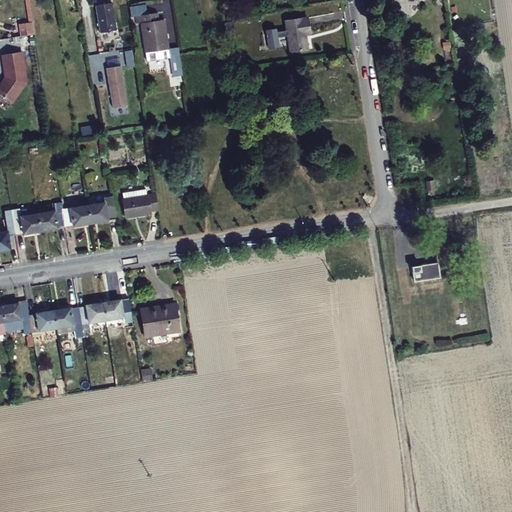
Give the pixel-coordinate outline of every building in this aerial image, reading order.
[(19,23),(20,35),(33,34),(30,0),(25,0),(27,22),(19,23)] [(74,0),(66,0),(69,10),(76,9),(74,0)] [(116,29),(115,2),(96,3),(97,30),(116,29)] [(179,66),(175,45),(166,47),(161,17),(157,18),(156,11),(139,14),(146,59),(167,56),(169,68),(179,66)] [(304,19),(282,22),(286,54),(305,51),(303,36),(306,35),(304,19)] [(276,27),(264,29),(268,49),(279,47),(276,27)] [(22,48),(2,51),(6,72),(7,73),(5,76),(4,75),(0,78),(0,88),(10,98),(27,79),(22,48)] [(106,68),(112,107),(126,105),(121,66),(106,68)] [(121,193),(122,200),(124,218),(150,214),(150,212),(158,210),(156,195),(147,196),(145,189),(121,193)] [(85,206),(88,224),(115,220),(112,197),(103,198),(104,203),(85,206)] [(34,214),(37,232),(62,228),(59,210),(59,205),(51,206),(51,211),(34,214)] [(59,210),(62,228),(88,224),(85,206),(59,210)] [(12,236),(37,232),(34,214),(10,218),(12,236)] [(0,231),(0,250),(7,250),(5,237),(12,236),(10,218),(2,219),(4,231),(0,231)] [(432,275),(430,261),(405,265),(407,279),(432,275)] [(436,302),(433,286),(430,286),(428,287),(426,289),(425,291),(424,292),(424,296),(426,300),(429,302),(431,302),(433,302),(434,302),(436,302)] [(132,322),(129,299),(102,303),(105,321),(122,318),(123,323),(132,322)] [(2,307),(4,323),(5,333),(23,331),(23,334),(31,333),(29,315),(27,303),(2,307)] [(79,307),(82,325),(105,321),(102,303),(79,307)] [(181,333),(177,304),(168,306),(168,309),(143,314),(147,339),(155,338),(165,336),(181,333)] [(54,311),(56,329),(74,326),(74,331),(82,330),(82,325),(79,307),(54,311)] [(411,310),(400,311),(402,326),(413,324),(411,310)] [(54,311),(29,315),(31,333),(56,329),(54,311)]
